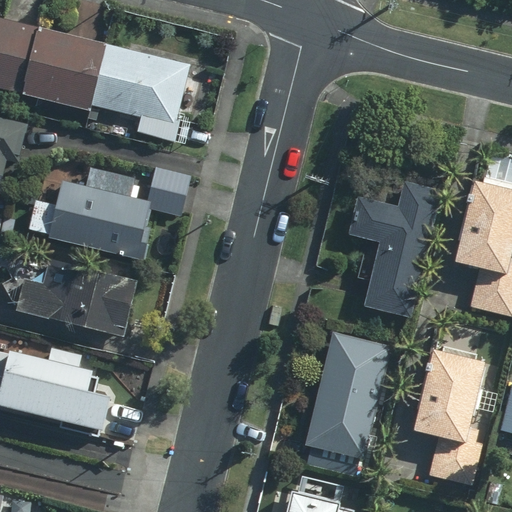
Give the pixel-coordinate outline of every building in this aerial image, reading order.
[(98,46),(0,23),(0,93),(82,112),(98,46)] [(137,116),(133,133),(172,142),(177,121),(173,120),(185,66),(106,48),(93,106),(137,116)] [(0,183),(5,164),(14,166),(23,126),(0,121),(0,183)] [(386,204),(356,198),(347,239),(375,246),(361,305),(407,316),(438,187),(392,177),(386,204)] [(448,261),(477,268),(467,306),(510,316),(511,308),(511,259),(509,258),(511,244),(511,191),(467,181),(448,261)] [(140,263),(147,230),(142,228),(147,204),(58,185),(45,242),(140,263)] [(42,287),(18,281),(11,312),(119,337),(132,281),(48,262),(42,287)] [(387,346),(329,333),(303,444),(360,457),(387,346)] [(407,431),(436,438),(427,476),(469,486),(482,432),(464,428),(480,363),(426,351),(407,431)] [(4,354),(0,367),(0,410),(96,434),(104,403),(89,400),(95,377),(4,354)] [(511,378),(500,425),(511,428),(511,378)] [(350,511),(351,511),(332,506),(286,493),(281,511),(350,511)]
